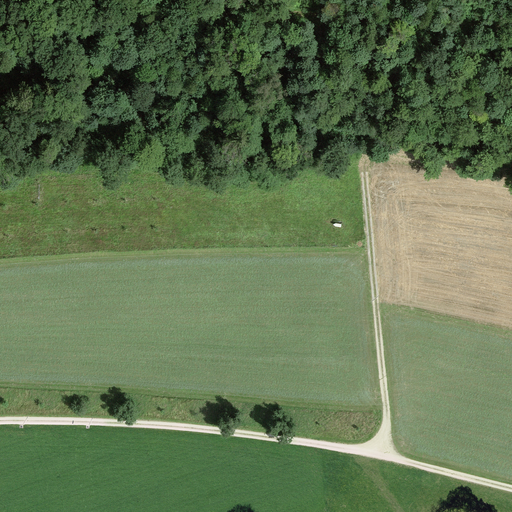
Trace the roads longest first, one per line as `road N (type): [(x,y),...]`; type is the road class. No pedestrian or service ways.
road 1 (track): [(511,488),(347,447),(235,431),(0,420)]
road 2 (track): [(511,24),(213,10),(0,29)]
road 3 (track): [(380,454),(386,421),(362,152)]
